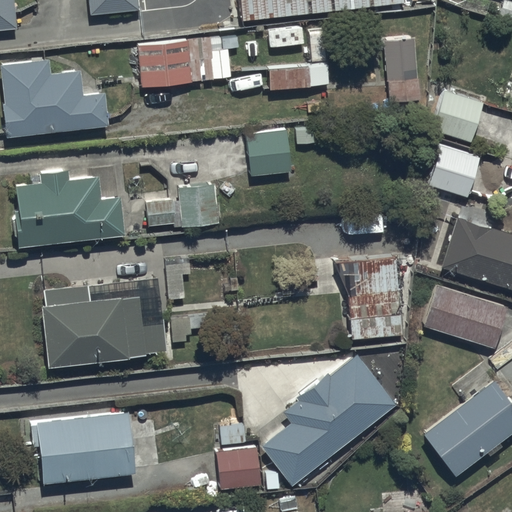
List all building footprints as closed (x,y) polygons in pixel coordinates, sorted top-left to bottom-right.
[(0,0),(0,27),(15,26),(11,0),(0,0)] [(86,0),(88,12),(136,7),(134,0),(86,0)] [(233,34),(136,42),(140,84),(221,75),(230,66),(235,65),(233,34)] [(410,35),(381,38),(387,100),(416,97),(410,35)] [(0,100),(0,106),(3,134),(105,122),(101,90),(80,92),(77,67),(47,71),(46,56),(0,61),(0,88),(1,100),(0,100)] [(327,63),(266,65),(267,86),(308,85),(308,82),(327,82),(327,63)] [(479,100),(443,88),(442,90),(438,88),(435,96),(439,97),(430,127),(467,139),(479,100)] [(284,128),(243,132),(247,173),(288,169),(284,128)] [(477,155),(438,143),(425,182),(464,194),(477,155)] [(10,207),(15,243),(121,232),(117,194),(97,196),(94,173),(64,176),(64,168),(36,170),(37,179),(11,182),(14,206),(10,207)] [(214,222),(211,181),(175,184),(176,198),(171,198),(171,196),(144,198),(146,223),(172,221),(172,225),(214,222)] [(240,192),(223,192),(223,220),(240,220),(240,192)] [(511,232),(455,215),(439,265),(511,288),(511,232)] [(188,254),(163,257),(167,298),(183,297),(181,271),(189,271),(188,254)] [(410,257),(332,259),(346,292),(347,334),(412,332),(410,257)] [(135,293),(87,297),(86,283),(41,288),(42,302),(39,302),(44,364),(125,356),(125,353),(142,352),(142,349),(163,347),(160,319),(138,321),(135,293)] [(505,305),(434,283),(421,323),(492,346),(505,305)] [(201,315),(169,317),(171,340),(185,339),(184,333),(189,332),(189,326),(202,326),(201,315)] [(288,420),(259,443),(289,482),(393,401),(354,352),(328,373),(325,369),(294,394),(296,397),(280,410),(288,420)] [(511,427),(511,405),(490,378),(420,430),(452,473),(484,449),(487,453),(499,444),(496,440),(511,427)] [(125,409),(34,419),(34,421),(27,422),(30,444),(35,443),(39,481),(131,471),(125,409)] [(254,444),(214,448),(218,487),(258,483),(254,444)]
